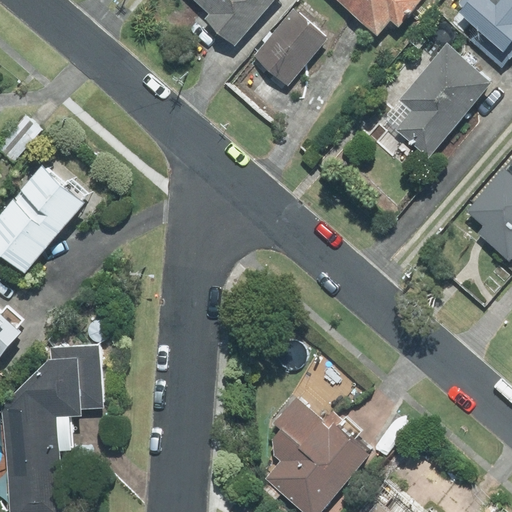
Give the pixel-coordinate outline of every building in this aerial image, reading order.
[(202,0),(245,41),(283,0),(202,0)] [(347,0),(391,37),(404,21),(411,27),(433,0),(347,0)] [(511,0),(470,0),(468,3),(511,40),(511,0)] [(335,38),(300,4),(257,50),(292,83),(335,38)] [(499,79),(454,41),(390,116),(436,154),(499,79)] [(0,180),(11,169),(3,162),(0,159),(0,180)] [(55,163),(0,223),(0,238),(34,270),(97,200),(55,163)] [(511,253),(511,169),(475,209),(490,223),(486,228),(511,253)] [(0,346),(26,319),(9,303),(0,294),(0,346)] [(60,363),(14,399),(16,511),(76,511),(75,447),(86,447),(86,411),(112,411),(111,343),(59,344),(60,363)] [(318,511),(323,511),(383,446),(384,444),(339,402),(344,395),(318,371),(279,412),(283,462),(274,472),(318,511)] [(409,511),(381,488),(360,511),(444,511),(437,505),(430,511),(409,511)]
